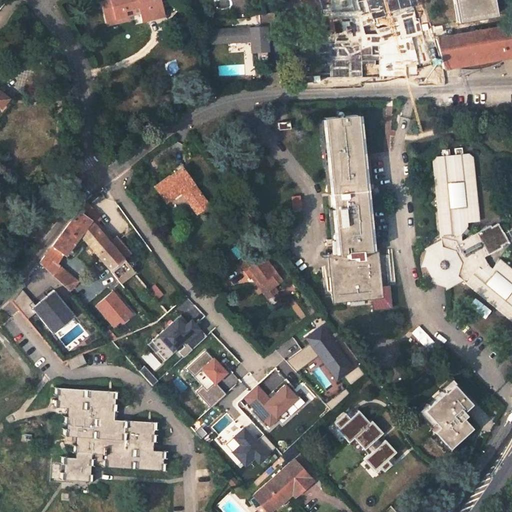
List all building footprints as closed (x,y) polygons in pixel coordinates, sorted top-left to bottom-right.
[(103,0),(109,19),(126,15),(124,9),(138,5),(142,19),(163,14),(159,0),(103,0)] [(353,7),(331,11),(335,32),(362,27),(367,51),(361,52),(365,74),(371,73),(371,81),(383,80),(382,72),(384,72),(381,50),(405,45),(410,62),(412,61),(416,73),(409,74),(410,80),(433,76),(427,55),(423,56),(415,29),(379,39),(372,11),(388,7),(386,0),(366,0),(367,1),(368,4),(353,7)] [(452,0),(456,21),(493,15),(490,1),(496,1),(495,0),(452,0)] [(126,15),(140,12),(138,5),(124,9),(126,15)] [(109,19),(110,23),(127,19),(126,15),(109,19)] [(511,49),(511,24),(447,36),(453,61),(506,53),(506,50),(511,49)] [(209,43),(246,42),(246,52),(254,51),(254,58),(265,58),(264,25),(208,27),(209,43)] [(435,37),(442,63),(453,61),(447,36),(435,37)] [(454,66),(511,56),(511,49),(506,50),(506,53),(453,61),(454,66)] [(0,116),(13,100),(0,89),(0,116)] [(328,253),(332,302),(371,298),(372,310),(390,308),(388,286),(380,287),(377,250),(369,251),(364,204),(377,203),(370,189),(363,190),(356,114),(323,117),(336,252),(328,253)] [(279,130),(291,129),(290,122),(278,123),(279,130)] [(457,275),(509,318),(511,314),(511,267),(501,259),(493,268),(489,264),(486,257),(505,249),(504,247),(511,243),(502,224),(495,227),(494,226),(464,241),(462,233),(470,226),(470,224),(483,222),(477,165),(473,165),(472,165),(471,154),(466,155),(465,149),(458,150),(459,155),(451,156),(451,151),(443,152),(444,156),(439,157),(440,169),(438,169),(434,170),(441,244),(430,250),(426,265),(431,277),(445,282),(457,275)] [(193,216),(205,207),(179,169),(152,187),(163,203),(171,198),(168,194),(175,189),(193,216)] [(90,222),(97,216),(86,205),(79,212),(90,222)] [(77,211),(51,246),(63,255),(72,243),(75,246),(81,238),(86,244),(97,230),(90,222),(79,212),(77,211)] [(107,243),(97,230),(86,244),(95,254),(107,243)] [(121,258),(127,252),(114,237),(107,243),(95,254),(118,283),(132,271),(121,258)] [(56,265),(63,255),(51,246),(46,254),(56,265)] [(272,288),(279,282),(256,251),(238,266),(248,280),(253,276),(259,284),(256,286),(265,298),(274,291),(272,288)] [(52,276),(60,268),(56,265),(46,254),(39,263),(52,276)] [(75,283),(60,268),(52,276),(67,292),(75,283)] [(32,309),(47,329),(69,312),(51,288),(32,303),(23,292),(13,299),(25,315),(32,309)] [(274,291),(265,298),(267,300),(276,293),(274,291)] [(204,335),(181,310),(151,337),(167,353),(182,339),(190,348),(204,335)] [(333,381),(352,368),(320,323),(298,339),(295,335),(277,348),(293,370),(315,355),(333,381)] [(209,405),(224,393),(214,381),(225,372),(206,350),(180,372),(185,378),(209,405)] [(70,369),(85,362),(81,354),(66,360),(70,369)] [(448,365),(454,361),(450,357),(450,356),(444,360),(448,365)] [(446,379),(412,407),(427,426),(425,427),(440,445),(464,425),(453,411),(465,401),(446,379)] [(272,414),(294,397),(282,381),(265,395),(256,383),(241,396),(266,427),(276,419),(272,414)] [(104,466),(164,470),(165,450),(152,449),(153,441),(155,441),(156,422),(114,419),(116,392),(55,388),(54,406),(66,407),(66,416),(63,416),(63,435),(76,436),(75,444),(73,444),(73,455),(62,455),(61,479),(92,481),(93,453),(104,453),(104,466)] [(384,458),(392,450),(377,434),(379,432),(355,407),(346,416),(341,412),(330,423),(362,457),(355,464),(366,475),(376,466),(380,470),(388,462),(384,458)] [(250,458),(256,464),(274,446),(252,423),(245,429),(241,425),(229,436),(235,442),(227,450),(242,466),(250,458)] [(297,494),(311,480),(292,460),(259,490),(274,505),(291,489),(297,494)] [(291,494),(294,496),(297,494),(291,489),(274,505),(277,508),(291,494)]
